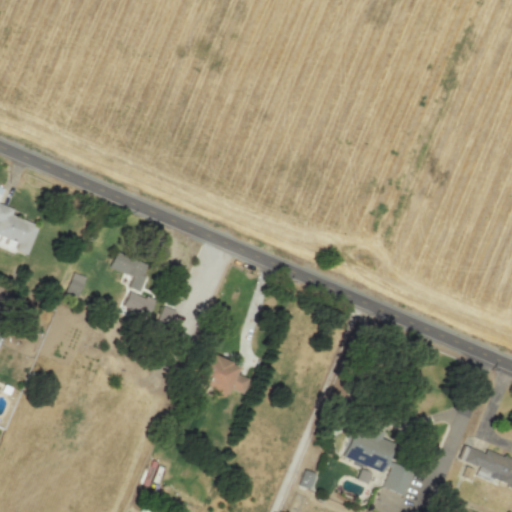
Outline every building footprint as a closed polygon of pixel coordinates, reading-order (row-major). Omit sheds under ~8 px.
[(36,224),(9,215),(11,208),(0,204),(0,188),(0,187),(0,236),(15,242),(12,250),(25,255),(36,224)] [(136,291),(147,265),(113,251),(106,267),(130,277),(126,287),(136,291)] [(65,286),(77,291),(83,277),(71,272),(65,286)] [(145,320),(152,300),(126,290),(118,310),(145,320)] [(168,324),(173,310),(161,306),(156,320),(168,324)] [(239,393),(245,378),(231,373),(234,365),(203,353),(192,384),(222,395),(224,387),(239,393)] [(381,462),(387,465),(379,484),(400,493),(411,469),(383,457),(391,441),(378,435),(380,431),(368,425),(366,430),(351,423),(338,454),(349,459),(349,458),(351,459),(350,462),(359,466),(360,463),(378,470),(381,462)] [(467,445),(461,459),(474,464),(475,463),(477,464),(477,465),(489,470),(487,474),(505,482),(505,484),(511,487),(511,457),(501,453),(501,454),(484,447),(482,451),(467,445)] [(295,486),(307,489),(312,473),(300,469),(295,486)]
